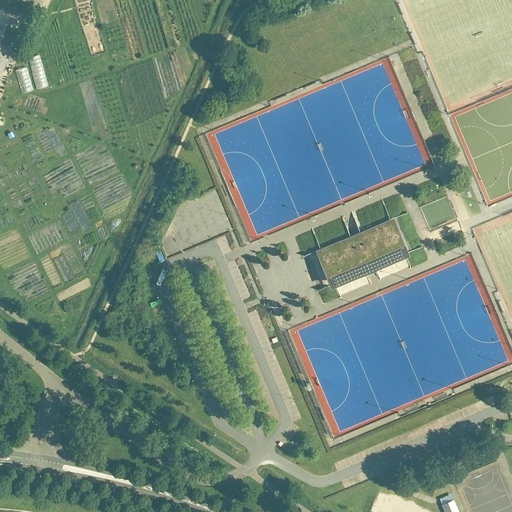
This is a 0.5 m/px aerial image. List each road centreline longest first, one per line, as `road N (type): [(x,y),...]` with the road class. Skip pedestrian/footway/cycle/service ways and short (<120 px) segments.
road 1 (unclassified): [(262,454),(230,479),(200,481),(60,385)]
road 2 (secondary): [(213,511),(134,484),(33,463)]
